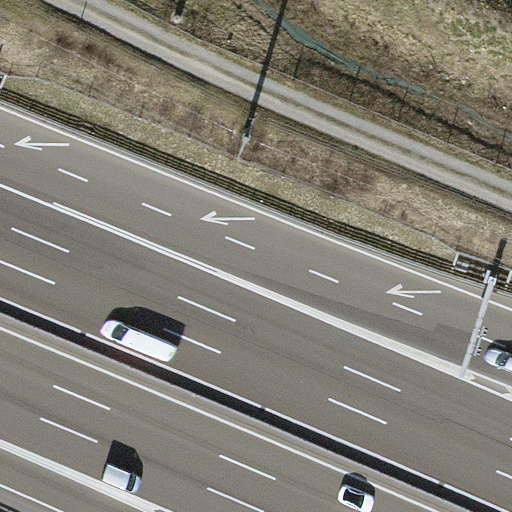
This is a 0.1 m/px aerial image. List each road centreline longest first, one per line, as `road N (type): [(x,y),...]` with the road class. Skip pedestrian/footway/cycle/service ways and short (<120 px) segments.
road 1 (motorway): [(511,457),(33,255)]
road 2 (motorway): [(511,353),(33,255)]
road 3 (track): [(76,0),(511,196)]
road 4 (motorway): [(0,384),(304,511)]
